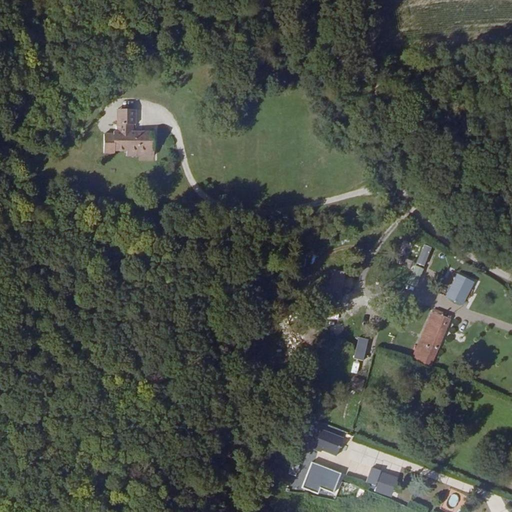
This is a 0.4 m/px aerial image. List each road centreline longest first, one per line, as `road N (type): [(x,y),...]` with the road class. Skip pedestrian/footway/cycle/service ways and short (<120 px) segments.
road 1 (track): [(399,191),(371,187),(255,214),(223,209),(191,188),(164,122)]
road 2 (track): [(359,0),(399,191)]
road 3 (track): [(395,459),(484,494),(499,511)]
